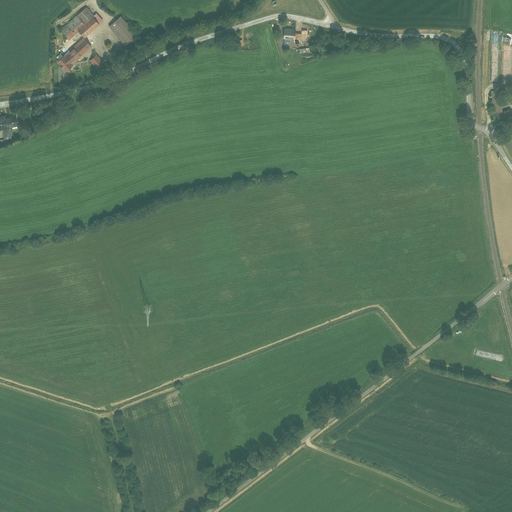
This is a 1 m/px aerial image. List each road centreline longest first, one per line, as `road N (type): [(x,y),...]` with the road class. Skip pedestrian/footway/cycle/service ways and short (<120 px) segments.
road 1 (unclassified): [(213,511),(511,278)]
road 2 (unclassified): [(0,105),(101,83),(272,18),(333,27)]
road 3 (unclassified): [(333,27),(450,41),(466,63),(471,121),(511,167)]
